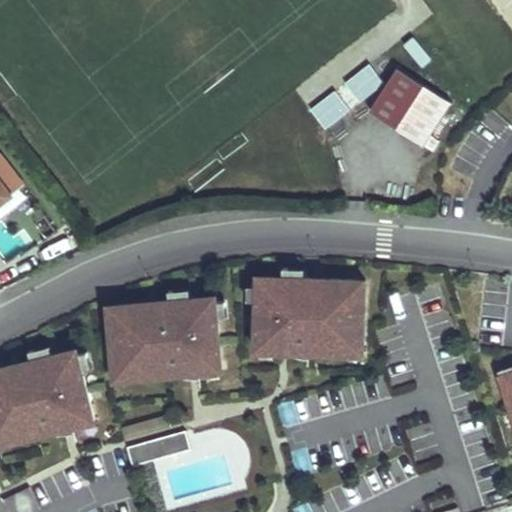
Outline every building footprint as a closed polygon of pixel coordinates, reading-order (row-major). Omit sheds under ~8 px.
[(422,67),(433,59),(415,38),(404,46),(422,67)] [(370,64),(346,83),(361,102),(385,83),(370,64)] [(426,146),(453,102),(398,68),(370,111),(426,146)] [(336,90),(311,109),(326,128),(351,110),(336,90)] [(0,179),(0,206),(13,196),(0,179)] [(307,278),(307,268),(286,267),(285,277),(307,278)] [(258,350),(286,351),(310,351),(343,353),(343,343),(365,343),(366,312),(356,312),(357,280),(307,278),(285,277),(285,282),(260,281),(260,285),(260,300),(258,350)] [(366,312),(368,280),(357,280),(356,312),(366,312)] [(260,300),(260,285),(251,285),(250,300),(260,300)] [(193,298),(193,288),(171,290),(172,300),(193,298)] [(114,337),(117,368),(139,366),(140,376),(224,369),(220,317),(218,301),(194,303),(193,298),(172,300),(121,304),(124,336),(114,337)] [(229,316),(228,300),(218,301),(220,317),(229,316)] [(123,323),(121,304),(111,305),(113,324),(123,323)] [(365,354),(365,343),(343,343),(343,353),(365,354)] [(55,354),(52,345),(32,350),(34,359),(55,354)] [(93,366),(89,351),(80,353),(84,369),(93,366)] [(310,360),(310,351),(286,351),(286,360),(310,360)] [(34,359),(0,367),(0,433),(12,430),(15,440),(46,432),(44,423),(69,416),(71,426),(96,420),(80,353),(56,359),(55,354),(34,359)] [(117,368),(118,378),(140,376),(139,366),(117,368)] [(511,377),(503,381),(511,408),(511,377)] [(46,432),(48,437),(73,431),(71,426),(69,416),(44,423),(46,432)] [(0,443),(15,440),(12,430),(0,433),(0,443)] [(193,449),(187,430),(129,446),(134,465),(193,449)] [(34,511),(42,509),(32,486),(5,498),(11,511),(34,511)]
